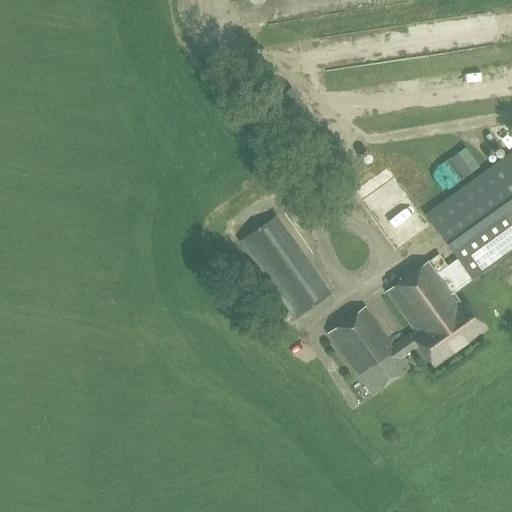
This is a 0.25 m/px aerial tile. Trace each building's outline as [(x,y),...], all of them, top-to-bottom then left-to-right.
[(382,117),(378,92),(330,99),(332,114),(347,112),(348,122),(382,117)] [(452,293),(511,250),(511,151),(425,214),(457,258),(437,272),(429,260),(386,291),(414,330),(392,345),(364,306),(327,333),(372,395),(409,368),(401,357),(419,344),(433,364),(484,327),(465,301),(461,304),(452,293)] [(396,243),(426,226),(412,200),(435,187),(419,160),(365,191),(396,243)] [(275,216),(241,241),(295,316),(329,292),(275,216)] [(412,253),(428,242),(421,231),(405,242),(412,253)]
